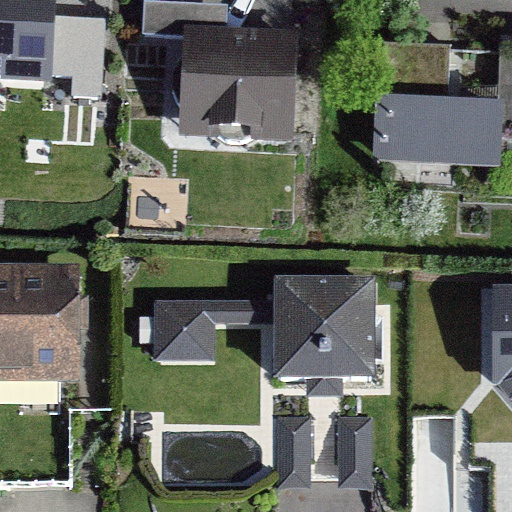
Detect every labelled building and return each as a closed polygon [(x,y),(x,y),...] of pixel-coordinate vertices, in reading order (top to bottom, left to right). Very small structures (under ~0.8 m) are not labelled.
[(56,0),(0,0),(0,82),(53,85),(53,78),(72,79),(72,98),(102,100),(106,21),(56,18),(56,0)] [(228,6),(143,3),(141,37),(183,39),(179,140),(219,141),(220,131),(251,133),(250,143),(296,145),(300,34),(293,34),(294,19),(266,18),(265,32),(227,30),(228,6)] [(451,47),(383,44),(380,100),(375,100),(373,164),(502,170),(505,105),(449,102),(451,47)] [(0,383),(79,382),(78,331),(89,331),(89,299),(79,299),(79,266),(0,266),(0,383)] [(377,281),(274,281),(274,303),(274,328),(273,382),(307,382),(307,398),(343,398),(343,384),(377,384),(377,281)] [(274,303),(154,302),(154,319),(139,319),(139,345),(153,345),(153,364),(216,364),(216,328),(274,328),(274,303)] [(276,417),(277,492),(311,491),(310,416),(276,417)] [(339,492),(373,492),(373,416),(339,416),(339,492)]
